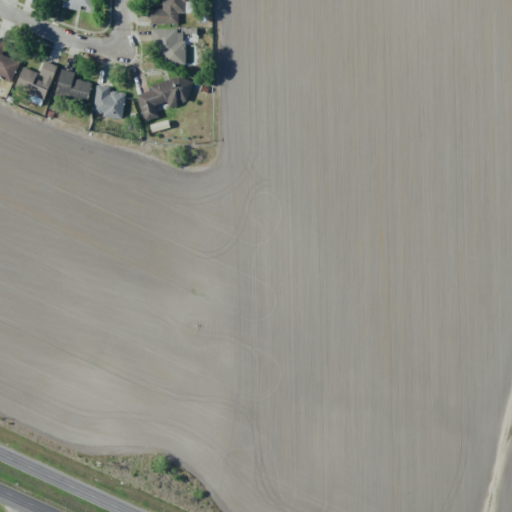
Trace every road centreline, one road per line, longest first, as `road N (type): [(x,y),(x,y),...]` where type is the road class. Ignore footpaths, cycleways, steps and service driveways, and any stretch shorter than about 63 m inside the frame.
road 1 (secondary): [(131,511),(0,452)]
road 2 (residential): [(127,51),(74,44),(0,11)]
